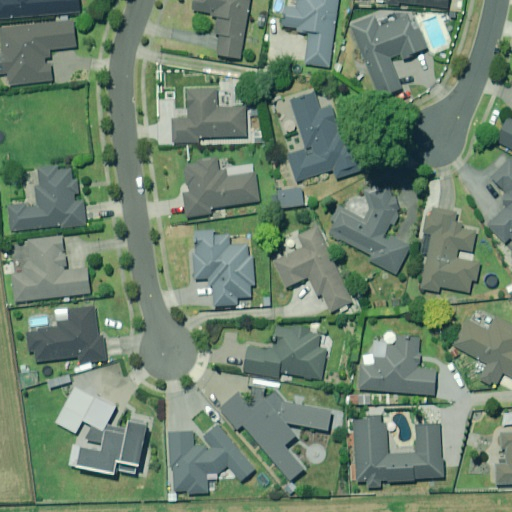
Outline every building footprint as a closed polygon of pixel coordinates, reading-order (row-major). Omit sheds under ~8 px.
[(0,0),(0,18),(80,13),(78,0),(0,0)] [(250,0),(193,0),(192,9),(220,14),(216,35),(220,35),(217,54),(240,58),(250,0)] [(339,0),(297,0),(298,1),(298,7),(285,5),(282,27),(310,31),(305,63),(330,67),(339,0)] [(432,47),(418,11),(382,26),(377,14),(351,25),(379,94),(401,85),(391,59),(403,54),(405,58),(432,47)] [(73,20),(4,29),(6,50),(0,50),(0,72),(9,71),(11,85),(54,80),(50,49),(76,46),(73,20)] [(218,107),(217,89),(188,89),(189,118),(172,118),(173,142),(200,141),(200,137),(248,135),(247,106),(218,107)] [(321,107),(316,93),(291,101),(306,147),(288,153),(298,182),(335,169),(338,178),(365,169),(356,140),(348,142),(334,103),(321,107)] [(511,118),(509,117),(497,140),(511,148),(511,118)] [(511,160),(508,157),(490,177),(504,191),(504,211),(489,225),(506,243),(511,238),(511,160)] [(221,177),(219,160),(184,165),(188,192),(183,193),(187,217),(213,213),(213,207),(260,200),(256,172),(221,177)] [(76,167),(38,170),(39,185),(35,186),(37,203),(8,206),(11,230),(87,223),(84,201),(79,201),(76,167)] [(335,221),(329,234),(373,255),(370,261),(399,275),(414,246),(390,235),(396,222),(403,209),(392,179),(363,189),(370,208),(366,217),(338,204),(331,219),(335,221)] [(305,203),(301,185),(277,191),(282,209),(305,203)] [(459,214),(430,206),(424,232),(435,234),(422,287),(440,292),(442,285),(473,293),(480,262),(458,257),(460,248),(473,251),(478,231),(456,225),(459,214)] [(354,301),(320,225),(299,235),(305,247),(275,261),(287,287),(310,276),(319,295),(323,293),(331,312),(354,301)] [(213,235),(213,231),(192,231),(194,279),(214,278),(215,306),(238,305),(238,297),(257,296),(254,244),(232,245),(231,234),(213,235)] [(68,270),(65,236),(29,240),(31,260),(25,261),(26,273),(13,274),(16,301),(90,293),(88,268),(68,270)] [(99,336),(94,307),(68,310),(70,320),(57,322),(58,327),(26,332),(29,352),(35,351),(37,362),(80,356),(81,364),(107,360),(103,336),(99,336)] [(511,324),(496,316),(489,329),(470,318),(455,345),(488,363),(480,378),(496,387),(504,371),(511,375),(511,324)] [(247,345),(244,374),(281,378),(282,373),(325,377),(329,345),(321,344),(322,335),(315,334),(316,326),(275,322),(273,348),(247,345)] [(421,336),(396,334),(396,342),(376,341),(374,366),(362,365),(360,389),(434,394),(436,369),(419,368),(421,336)] [(287,402),(277,390),(255,408),(240,391),(220,408),(239,429),(244,424),(291,480),(305,468),(285,445),(296,436),(292,424),(328,429),(331,411),(287,402)] [(79,452),(76,465),(119,474),(120,470),(140,474),(151,423),(128,418),(126,425),(113,423),(117,403),(92,398),(81,419),(92,425),(82,443),(74,442),(72,451),(79,452)] [(390,481),(443,477),(439,423),(414,425),(416,452),(388,454),(386,418),(354,420),(359,483),(390,481)] [(256,469),(220,422),(204,435),(212,445),(195,446),(194,431),(168,432),(171,469),(175,468),(176,491),(186,490),(186,493),(209,492),(208,474),(220,473),(230,466),(242,480),(256,469)] [(511,432),(501,433),(501,449),(507,449),(508,463),(495,463),(495,484),(511,483),(511,432)]
